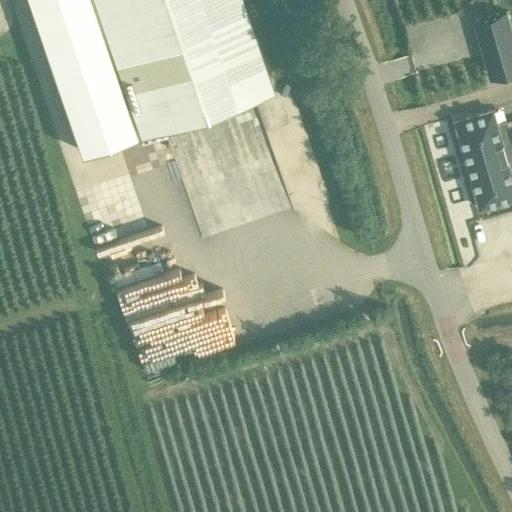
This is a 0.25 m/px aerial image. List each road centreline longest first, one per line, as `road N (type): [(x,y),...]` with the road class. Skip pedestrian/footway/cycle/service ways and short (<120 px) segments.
road 1 (tertiary): [(511,488),(463,406),(340,0)]
road 2 (unknown): [(11,0),(65,146),(149,185),(205,264),(225,272),(295,270)]
road 3 (unknown): [(418,258),(295,270)]
